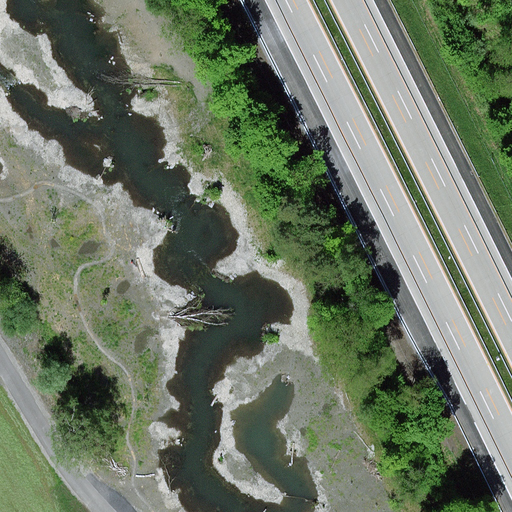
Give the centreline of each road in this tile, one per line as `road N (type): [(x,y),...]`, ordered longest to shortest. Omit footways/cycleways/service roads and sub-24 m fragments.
road 1 (motorway): [(281,0),(511,468)]
road 2 (motorway): [(511,328),(348,0)]
road 3 (track): [(120,511),(0,341)]
